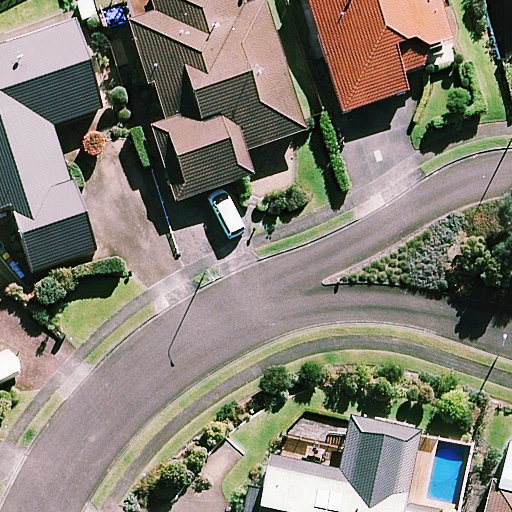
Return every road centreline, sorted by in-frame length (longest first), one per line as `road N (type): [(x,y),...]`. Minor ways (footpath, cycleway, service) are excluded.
road 1 (residential): [(61,511),(98,425),(216,333),(287,292)]
road 2 (residential): [(287,292),(432,203),(511,175)]
road 3 (residential): [(427,311),(287,292)]
